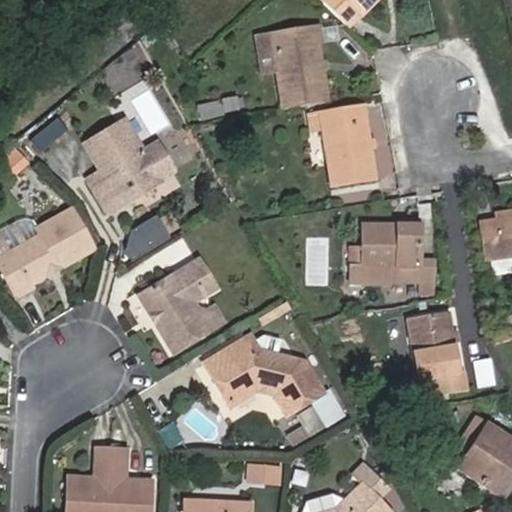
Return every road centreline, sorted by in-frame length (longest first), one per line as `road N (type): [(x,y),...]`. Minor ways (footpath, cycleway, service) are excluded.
road 1 (residential): [(30,511),(40,397),(84,366)]
road 2 (residential): [(511,156),(439,167),(434,97)]
